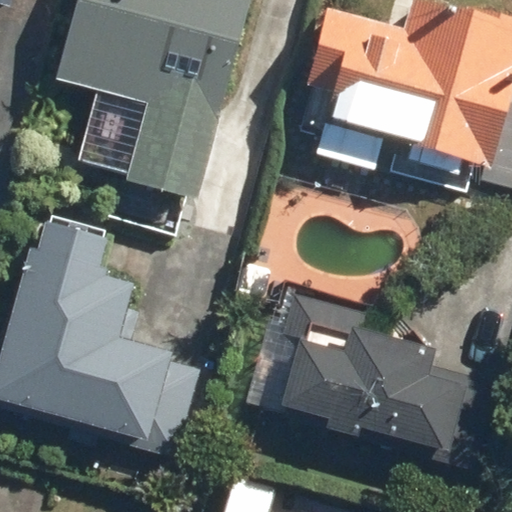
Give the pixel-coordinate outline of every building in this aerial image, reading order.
[(0,0),(0,73),(17,0),(0,0)] [(256,0),(78,0),(56,83),(150,108),(129,185),(202,205),(256,0)] [(408,31),(327,10),(295,131),(321,138),(316,156),(352,166),(377,173),(468,196),(476,166),(496,171),(511,110),(511,27),(416,2),(408,31)] [(34,210),(0,333),(0,400),(175,448),(196,371),(166,363),(168,353),(122,341),(141,271),(103,261),(111,231),(34,210)] [(282,425),(473,475),(497,386),(435,369),(439,354),(352,331),(346,355),(304,344),(282,425)]
